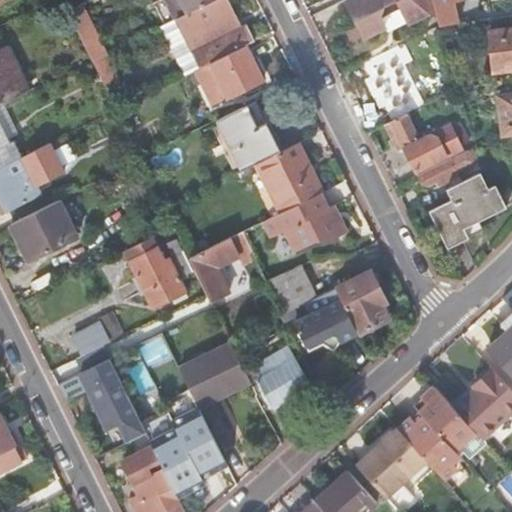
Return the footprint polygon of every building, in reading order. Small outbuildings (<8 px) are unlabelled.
[(211,0),(186,13),(177,17),(201,67),(210,62),(221,57),(220,54),(238,46),(239,48),(246,45),(255,40),(246,23),(241,26),(228,0),(211,0)] [(180,0),(186,13),(211,0),(180,0)] [(344,0),(362,37),(383,27),(379,18),(383,6),(395,0),(407,22),(434,9),(431,0),(344,0)] [(431,0),(434,9),(438,24),(458,22),(452,2),(458,0),(431,0)] [(82,3),(67,10),(79,35),(94,27),(82,3)] [(94,27),(79,35),(91,60),(106,52),(94,27)] [(511,27),(488,31),(492,71),(511,68),(511,27)] [(221,57),(210,62),(227,98),(263,80),(246,45),(239,48),(221,57)] [(0,105),(28,91),(11,59),(5,46),(0,48),(0,105)] [(389,49),(360,63),(339,74),(345,86),(369,75),(380,96),(375,98),(384,118),(416,103),(402,75),(389,49)] [(106,52),(91,60),(104,86),(119,78),(106,52)] [(511,93),(498,95),(502,133),(511,132),(511,93)] [(217,120),(242,169),(257,162),(281,149),(268,121),(259,125),(249,105),(217,120)] [(386,123),(399,151),(404,148),(415,171),(446,155),(437,137),(429,134),(418,139),(405,114),(386,123)] [(9,143),(0,125),(0,166),(20,157),(12,142),(9,143)] [(257,162),(281,211),(313,195),(317,193),(321,191),(296,142),(281,149),(257,162)] [(61,171),(48,143),(20,157),(0,166),(0,202),(5,212),(39,195),(34,185),(61,171)] [(471,151),(417,178),(422,187),(437,180),(439,184),(458,175),(456,170),(476,160),(471,151)] [(450,200),(428,211),(447,248),(483,230),(478,221),(505,208),(493,185),(487,188),(479,173),(445,190),(450,200)] [(281,211),(261,221),(269,236),(283,229),(294,250),(314,239),(334,235),(346,231),(332,204),(325,208),(317,193),(313,195),(281,211)] [(70,228),(57,200),(44,207),(9,224),(26,261),(62,244),(75,238),(70,228)] [(234,234),(246,262),(257,257),(245,229),(234,234)] [(152,237),(124,251),(152,306),(184,290),(168,257),(163,260),(152,237)] [(211,246),(189,257),(207,293),(210,301),(228,292),(216,266),(238,255),(229,237),(211,246)] [(266,280),(282,312),(282,313),(292,308),(315,297),(299,265),(266,280)] [(335,288),(339,297),(357,332),(357,334),(387,319),(381,304),(385,302),(370,272),(335,288)] [(511,289),(503,299),(511,309),(511,289)] [(357,332),(339,297),(294,322),(306,347),(333,332),(338,342),(357,332)] [(112,333),(123,326),(113,310),(102,317),(112,333)] [(280,313),(264,321),(268,330),(284,322),(280,313)] [(71,337),(80,356),(102,345),(108,342),(99,323),(71,337)] [(511,323),(487,347),(511,374),(511,323)] [(333,332),(306,347),(311,357),(338,342),(333,332)] [(148,360),(172,352),(165,334),(142,342),(148,360)] [(80,356),(74,359),(81,373),(109,359),(102,345),(80,356)] [(198,407),(251,384),(232,346),(180,368),(195,401),(198,407)] [(264,390),(256,394),(255,395),(265,415),(276,409),(274,406),(309,386),(288,348),(252,368),(264,390)] [(112,364),(109,358),(109,359),(81,373),(79,373),(92,399),(107,428),(119,422),(127,442),(146,433),(142,425),(137,414),(123,420),(115,403),(125,398),(119,386),(109,391),(103,379),(116,373),(116,371),(112,364)] [(449,404),(454,409),(476,389),(472,385),(491,368),(488,365),(449,404)] [(477,435),(482,440),(511,411),(511,390),(491,368),(472,385),(476,389),(454,409),(477,435)] [(477,435),(454,409),(449,404),(434,386),(414,404),(419,409),(398,428),(426,460),(446,482),(459,471),(454,466),(463,458),(457,453),(477,435)] [(195,401),(191,392),(165,406),(168,412),(169,415),(195,401)] [(198,407),(195,401),(169,415),(172,420),(176,427),(200,474),(212,468),(214,472),(227,465),(198,407)] [(169,415),(168,412),(142,425),(146,433),(147,434),(172,420),(169,415)] [(172,420),(147,434),(152,445),(159,459),(163,468),(178,499),(192,492),(189,487),(203,480),(202,479),(200,474),(176,427),(172,420)] [(355,464),(385,497),(426,460),(398,428),(396,427),(375,447),(378,450),(361,465),(357,462),(355,464)] [(6,432),(0,435),(0,472),(22,460),(6,432)] [(135,511),(175,511),(183,508),(178,499),(163,468),(150,474),(145,465),(159,459),(152,445),(120,461),(137,494),(128,499),(135,511)] [(324,511),(366,511),(377,503),(349,471),(327,491),(325,488),(316,497),(318,499),(315,501),(315,502),(324,511)] [(29,495),(2,510),(3,511),(30,511),(37,509),(29,495)] [(303,511),(324,511),(315,502),(303,511)]
